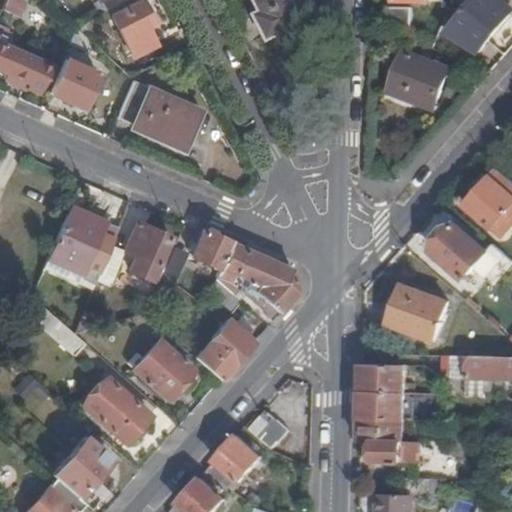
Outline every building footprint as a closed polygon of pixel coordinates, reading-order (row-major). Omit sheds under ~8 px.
[(6,0),(2,10),(19,17),(26,0),(6,0)] [(99,0),(106,13),(130,0),(99,0)] [(296,0),(253,0),(259,11),(257,13),(255,15),(256,20),(264,36),(302,17),(294,1),(296,0)] [(476,0),(462,17),(490,42),(511,17),(511,16),(502,7),(506,2),(503,0),(476,0)] [(152,23),(141,4),(112,18),(132,56),(154,46),(145,27),(152,23)] [(389,28),(413,28),(414,9),(390,8),(389,28)] [(490,42),(462,17),(449,32),(480,54),(490,42)] [(76,28),(68,44),(85,52),(90,41),(76,28)] [(41,92),(51,67),(0,45),(0,68),(9,72),(6,81),(26,89),(27,86),(41,92)] [(392,91),(436,108),(451,70),(406,53),(392,91)] [(83,108),(97,75),(66,60),(51,94),(83,108)] [(183,150),(200,112),(134,84),(118,120),(133,126),(132,128),(183,150)] [(511,180),(500,170),(467,207),(505,240),(511,232),(511,180)] [(108,254),(116,235),(103,229),(106,223),(71,208),(48,259),(83,274),(87,266),(100,273),(108,254)] [(163,275),(177,242),(138,224),(125,252),(136,257),(130,270),(152,280),(153,279),(160,281),(163,275)] [(472,273),(489,253),(457,226),(446,239),(434,252),(466,279),(472,273)] [(220,271),(233,244),(204,231),(192,259),(220,271)] [(442,236),(430,249),(434,252),(446,239),(442,236)] [(293,270),(233,244),(220,271),(217,280),(229,291),(232,285),(256,301),(261,296),(280,314),(298,293),(293,270)] [(509,257),(496,246),(489,253),(472,273),(485,284),(509,257)] [(122,260),(108,254),(100,273),(97,280),(110,287),(122,260)] [(57,282),(41,275),(34,295),(49,301),(57,282)] [(229,291),(217,280),(209,294),(231,314),(242,302),(229,291)] [(390,305),(397,307),(405,285),(399,283),(390,305)] [(405,285),(397,307),(390,325),(437,342),(442,327),(445,328),(447,325),(444,324),(452,302),(405,285)] [(86,344),(75,335),(37,302),(27,313),(75,357),(86,344)] [(221,381),(255,343),(229,319),(195,358),(221,381)] [(167,400),(192,370),(159,341),(134,370),(167,400)] [(511,358),(454,357),(453,378),(511,379),(511,358)] [(407,366),(364,365),(363,393),(406,394),(407,366)] [(34,407),(47,390),(28,375),(15,391),(34,407)] [(126,445),(151,416),(107,378),(82,407),(126,445)] [(406,394),(363,393),(362,420),(405,422),(406,394)] [(511,421),(511,398),(509,397),(499,424),(511,424),(511,421)] [(267,411),(250,430),(265,442),(281,423),(267,411)] [(405,422),(362,420),(361,443),(369,443),(368,462),(421,465),(422,443),(404,442),(405,422)] [(276,451),(293,432),(281,423),(265,442),(276,451)] [(276,451),(295,460),(308,446),(293,432),(276,451)] [(264,458),(239,436),(209,471),(230,487),(237,479),(242,483),(264,458)] [(57,479),(79,498),(111,461),(85,437),(53,475),(57,479)] [(217,511),(228,500),(202,478),(172,511),(217,511)] [(27,511),(72,511),(74,510),(77,511),(79,511),(86,504),(79,498),(57,479),(27,511)] [(404,480),(403,496),(414,497),(433,497),(434,481),(404,480)] [(447,481),(434,481),(433,497),(446,497),(447,481)] [(264,500),(254,492),(248,501),(258,509),(264,500)] [(403,496),(381,495),(380,511),(413,511),(414,497),(403,496)]
